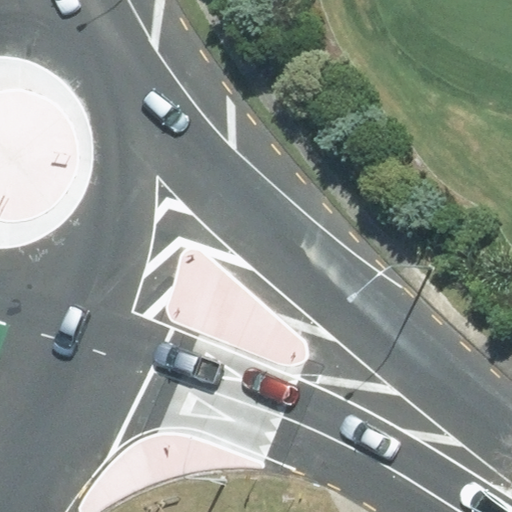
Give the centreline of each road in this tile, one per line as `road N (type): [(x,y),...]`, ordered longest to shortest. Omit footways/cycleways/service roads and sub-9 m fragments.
road 1 (secondary): [(85,75),(246,233),(511,458)]
road 2 (secondary): [(484,511),(22,273)]
road 3 (primary): [(85,75),(100,118),(101,163),(88,206),(62,243),(22,273)]
